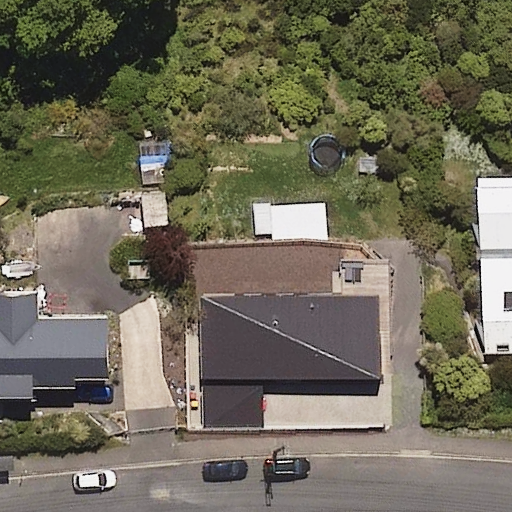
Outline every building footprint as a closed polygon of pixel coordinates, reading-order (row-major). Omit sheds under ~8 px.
[(511,353),(511,163),(470,165),(483,355),(511,353)] [(266,236),(293,235),(292,225),(306,225),(306,235),(324,234),(323,197),(265,198),(266,236)] [(261,215),(202,216),(203,237),(261,237),(261,215)] [(0,379),(30,379),(29,373),(66,372),(66,357),(105,356),(104,294),(49,295),(48,272),(28,272),(27,262),(0,262),(0,379)] [(210,377),(332,373),(329,302),(313,303),(311,263),(227,266),(228,304),(218,304),(219,334),(209,334),(210,377)]
